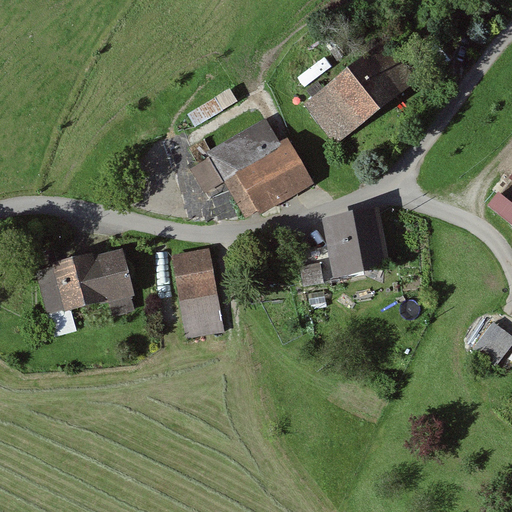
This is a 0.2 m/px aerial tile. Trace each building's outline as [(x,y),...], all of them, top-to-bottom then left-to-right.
[(418,80),(386,38),(303,103),(336,144),(418,80)] [(232,93),(189,117),(196,129),(239,106),(232,93)] [(246,222),(313,183),(287,138),(280,141),(266,117),(205,151),(209,158),(223,183),(246,222)] [(223,183),(209,158),(190,169),(204,194),(223,183)] [(511,171),(507,178),(511,181),(511,201),(501,193),(491,205),(511,222),(511,171)] [(379,208),(324,218),(329,245),(294,252),(301,287),(341,280),(340,276),(389,267),(379,208)] [(136,296),(123,248),(95,255),(94,250),(58,260),(55,249),(28,256),(33,276),(37,275),(47,313),(65,308),(66,311),(110,299),(114,316),(136,311),(132,297),(136,296)] [(218,293),(209,248),(172,255),(180,300),(218,293)] [(218,293),(180,300),(187,339),(225,332),(218,293)] [(74,314),(49,319),(52,339),(77,335),(74,314)] [(511,345),(511,335),(494,322),(473,350),(496,368),(511,345)]
